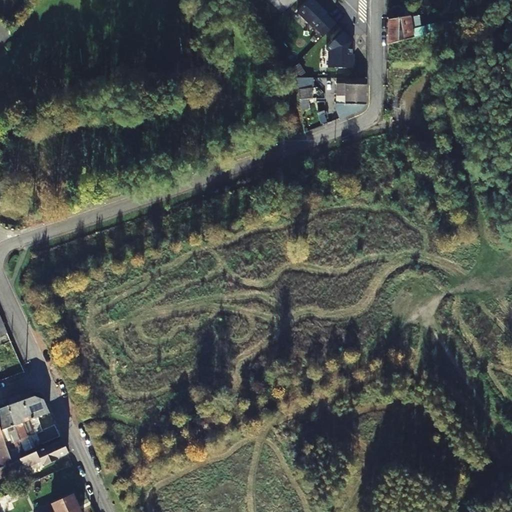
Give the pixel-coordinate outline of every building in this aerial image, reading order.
[(278,0),(287,9),(295,0),(278,0)] [(314,27),(319,32),(332,20),(326,14),(327,13),(313,0),(308,0),(297,12),(313,28),(314,27)] [(392,17),(407,16),(406,6),(392,7),(392,17)] [(387,44),(427,38),(425,28),(408,31),(407,16),(392,17),(388,18),(387,44)] [(336,24),(332,20),(319,32),(323,36),(336,24)] [(350,36),(342,29),(332,38),(334,40),(326,49),(328,51),(328,68),(353,68),(352,42),(348,37),(350,36)] [(298,76),(304,72),(299,63),(292,68),(298,76)] [(298,89),(314,88),(313,78),(297,77),(298,89)] [(347,97),(347,106),(366,106),(366,85),(365,85),(347,85),(338,85),(338,97),(347,97)] [(347,108),(347,106),(335,107),(335,113),(338,120),(350,115),(347,108)] [(366,106),(347,106),(347,108),(350,115),(362,110),(366,106)] [(7,334),(0,337),(0,343),(1,346),(11,342),(7,334)] [(40,416),(49,413),(43,401),(34,395),(21,400),(25,412),(30,423),(35,434),(45,431),(40,416)] [(14,425),(20,423),(25,438),(35,434),(30,423),(25,412),(21,400),(7,406),(14,425)] [(7,406),(0,408),(0,429),(0,430),(6,428),(12,443),(14,442),(17,450),(9,453),(12,462),(25,456),(24,452),(21,443),(20,440),(19,437),(14,425),(7,406)] [(20,423),(14,425),(19,437),(20,440),(25,438),(20,423)] [(9,453),(6,446),(0,430),(0,429),(0,458),(3,466),(8,464),(12,462),(9,453)] [(12,462),(8,464),(3,466),(0,467),(0,477),(13,472),(12,469),(21,465),(23,469),(41,461),(42,464),(67,454),(61,440),(42,448),(25,456),(12,462)] [(23,469),(21,465),(12,469),(13,472),(14,474),(24,470),(23,469)] [(17,490),(5,496),(8,503),(20,497),(17,490)] [(49,511),(67,511),(77,508),(72,496),(52,505),(55,511),(52,511),(50,511),(49,511)]
